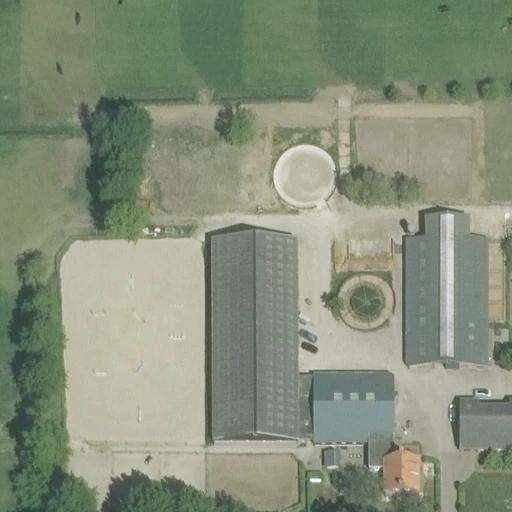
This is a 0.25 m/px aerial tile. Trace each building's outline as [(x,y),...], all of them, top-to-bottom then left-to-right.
[(264,150),(235,150),(235,170),(243,170),(243,182),(264,182),(264,150)] [(487,369),(487,243),(469,243),(469,221),(425,221),(425,243),(406,243),(405,369),(487,369)] [(297,242),(213,242),(214,446),(263,446),(263,444),(279,444),(279,446),(370,445),(370,470),(384,470),(384,461),(393,461),(393,377),(298,378),(297,242)] [(511,404),(509,405),(509,410),(478,410),(478,403),(460,403),(460,452),(511,451),(511,404)] [(324,453),(324,469),(339,468),(339,453),(324,453)] [(393,461),(384,461),(384,470),(384,497),(418,497),(418,461),(393,461)]
